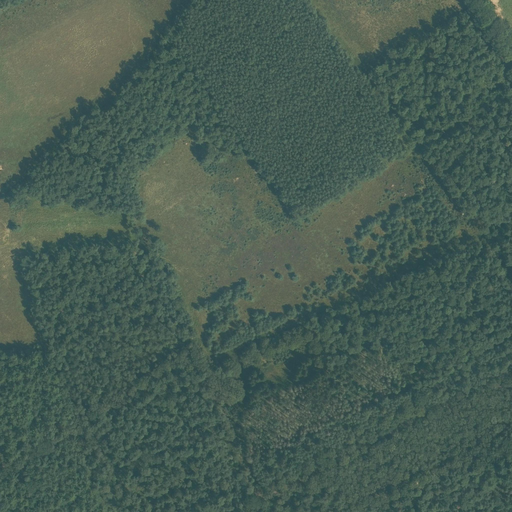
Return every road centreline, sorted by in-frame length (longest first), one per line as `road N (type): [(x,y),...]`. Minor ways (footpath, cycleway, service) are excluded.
road 1 (track): [(0,205),(188,0)]
road 2 (track): [(359,511),(511,438)]
